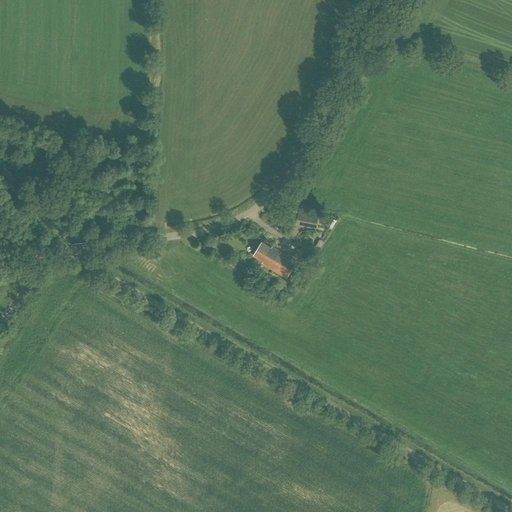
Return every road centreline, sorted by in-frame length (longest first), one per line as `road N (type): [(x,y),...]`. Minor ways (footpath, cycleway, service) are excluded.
road 1 (unclassified): [(507,511),(65,249)]
road 2 (unclassified): [(65,249),(197,233),(261,204),(398,0)]
